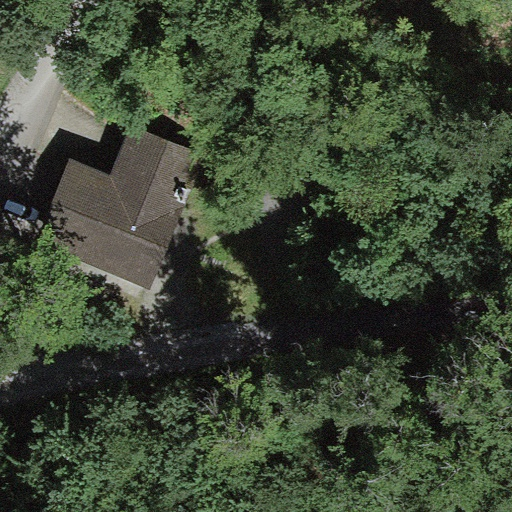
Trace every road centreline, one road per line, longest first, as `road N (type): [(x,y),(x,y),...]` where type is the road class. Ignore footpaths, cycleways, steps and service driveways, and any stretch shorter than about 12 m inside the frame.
road 1 (track): [(511,311),(235,336),(0,378)]
road 2 (track): [(93,0),(0,149)]
